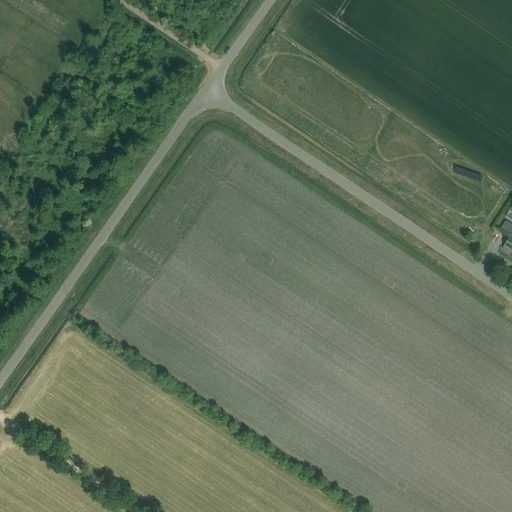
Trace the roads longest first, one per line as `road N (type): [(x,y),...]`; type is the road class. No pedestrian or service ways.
road 1 (unclassified): [(511,294),(207,89)]
road 2 (unclassified): [(0,385),(207,89)]
